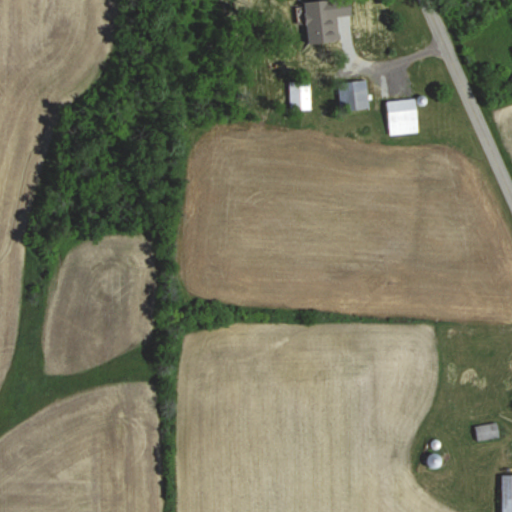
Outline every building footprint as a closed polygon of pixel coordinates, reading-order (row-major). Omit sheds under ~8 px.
[(387,3),(366,5),(367,15),(347,17),(348,31),(389,28),(387,3)] [(368,79),(339,81),(341,110),(370,108),(368,79)] [(311,80),(290,80),(290,109),(311,109),(311,80)] [(387,100),(390,134),(419,132),(416,97),(387,100)] [(477,439),(500,437),(498,422),(475,424),(477,439)] [(442,457),(432,451),(425,462),(435,468),(442,457)] [(502,511),(511,511),(511,474),(502,474),(502,511)]
